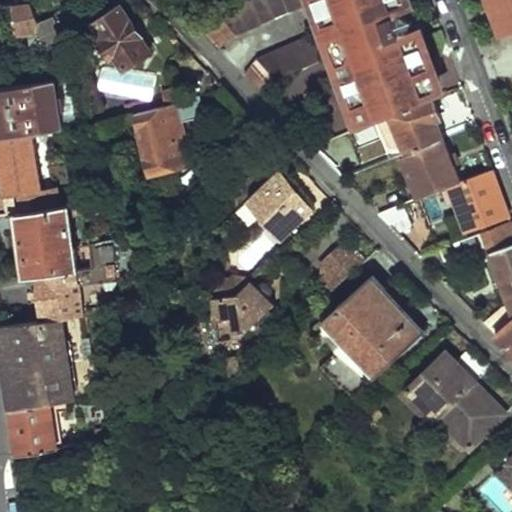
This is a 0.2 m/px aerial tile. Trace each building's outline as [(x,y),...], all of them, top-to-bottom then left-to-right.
[(304,4),(302,0),(248,0),(197,22),(220,47),(304,4)] [(321,0),(367,125),(394,113),(434,98),(441,95),(426,53),(420,54),(411,30),(417,18),(404,12),(399,0),(321,0)] [(488,59),(511,46),(511,0),(489,0),(502,35),(483,44),(488,59)] [(0,24),(3,24),(2,19),(17,17),(22,45),(33,44),(34,52),(48,50),(38,25),(30,4),(16,6),(0,7),(0,24)] [(117,53),(128,69),(151,53),(123,8),(99,23),(108,39),(103,43),(112,55),(117,53)] [(324,55),(314,31),(257,56),(245,72),(264,92),(274,77),(324,55)] [(67,76),(52,79),(62,128),(76,126),(67,76)] [(52,79),(6,88),(11,121),(5,122),(7,137),(29,134),(62,128),(52,79)] [(6,88),(0,88),(0,138),(7,137),(5,122),(11,121),(6,88)] [(182,107),(178,89),(163,93),(167,111),(177,109),(182,107)] [(167,111),(136,116),(139,136),(126,138),(130,159),(143,156),(146,172),(187,164),(179,123),(203,118),(199,98),(182,107),(177,109),(167,111)] [(408,152),(445,138),(437,121),(443,118),(434,98),(394,113),(394,118),(373,131),(380,152),(392,151),(406,146),(408,152)] [(0,138),(0,195),(1,199),(39,193),(29,134),(7,137),(0,138)] [(451,186),(461,182),(445,138),(408,152),(403,154),(420,198),(451,186)] [(467,229),(471,238),(486,232),(511,222),(492,170),(461,182),(451,186),(467,229)] [(197,173),(200,189),(215,187),(212,171),(197,173)] [(249,201),(284,241),(316,213),(281,172),(249,201)] [(379,214),(387,223),(406,215),(402,205),(379,214)] [(68,208),(19,215),(28,276),(41,275),(77,271),(68,208)] [(511,224),(511,222),(486,232),(511,302),(504,305),(485,323),(496,334),(511,319),(511,224)] [(450,246),(471,238),(467,229),(448,238),(450,246)] [(64,318),(84,316),(81,289),(119,282),(117,267),(107,267),(103,243),(91,245),(93,269),(77,271),(41,275),(48,319),(64,318)] [(420,258),(432,270),(456,260),(450,246),(420,258)] [(328,297),(363,265),(347,248),(341,248),(325,264),(324,269),(329,274),(323,279),(323,285),(320,288),(328,297)] [(367,365),(379,378),(424,337),(371,280),(311,334),(322,346),(325,344),(328,344),(332,347),(335,348),(342,356),(359,341),(374,358),(367,365)] [(250,283),(230,282),(231,299),(250,283)] [(231,299),(209,301),(214,343),(237,342),(272,308),(250,283),(231,299)] [(48,319),(0,323),(0,333),(11,410),(75,400),(64,318),(48,319)] [(511,319),(496,334),(511,349),(511,319)] [(494,371),(473,350),(458,365),(448,355),(408,395),(438,425),(442,421),(474,453),(509,418),(478,385),(494,371)] [(224,377),(244,375),(242,360),(222,361),(224,377)] [(199,399),(209,398),(235,393),(233,383),(197,389),(199,399)] [(166,405),(173,446),(216,439),(209,398),(199,399),(166,405)] [(75,400),(11,410),(17,457),(62,450),(58,412),(78,409),(76,400),(75,400)] [(120,440),(119,431),(100,433),(102,443),(120,440)]
